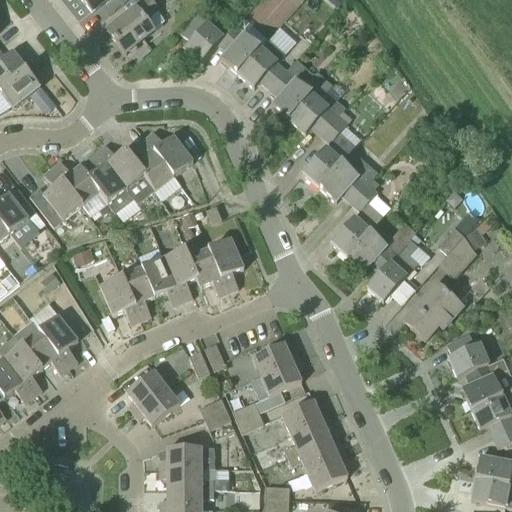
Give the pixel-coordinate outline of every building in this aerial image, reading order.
[(79,0),(92,15),(110,0),(79,0)] [(108,35),(117,46),(126,58),(154,35),(145,24),(158,14),(149,3),(108,35)] [(248,15),(242,10),(229,24),(235,30),(248,15)] [(219,50),(224,44),(198,21),(182,39),(190,47),(184,54),(201,69),(219,50)] [(235,31),(224,44),(219,50),(227,57),(221,64),(238,79),(261,54),(235,31)] [(287,77),(261,54),(238,79),(255,94),(261,87),(271,95),(287,77)] [(0,55),(0,96),(1,97),(27,75),(13,57),(6,63),(0,55)] [(41,92),(27,75),(1,97),(14,113),(41,92)] [(287,77),(271,95),(280,104),(274,111),(290,125),(326,85),(318,77),(304,92),(287,77)] [(326,85),(290,125),(307,140),(313,134),(322,141),(338,122),(337,122),(345,113),(337,104),(328,113),(319,105),(332,90),(326,85)] [(57,109),(42,92),(31,101),(45,119),(57,109)] [(348,131),(338,122),(322,141),(331,149),(340,139),(348,131)] [(145,143),(174,181),(193,167),(173,141),(163,149),(153,136),(145,143)] [(331,149),(327,154),(327,153),(304,179),(320,193),(343,168),(341,166),(354,151),(340,139),(331,149)] [(174,181),(145,143),(136,149),(146,162),(138,169),(137,169),(144,179),(144,180),(155,195),(156,196),(174,181)] [(138,208),(155,195),(144,180),(144,179),(137,169),(138,169),(126,153),(115,161),(105,148),(97,155),(134,204),(138,208)] [(116,218),(134,204),(97,155),(88,161),(98,174),(89,181),(89,182),(101,197),(100,198),(108,208),(116,218)] [(82,211),(83,210),(91,221),(108,208),(100,198),(101,197),(89,182),(89,181),(81,169),(70,178),(60,165),(52,172),(82,211)] [(343,168),(320,193),(337,208),(343,201),(352,209),(368,190),(343,168)] [(54,231),(82,211),(52,172),(43,178),(53,191),(45,198),(39,190),(28,198),(54,231)] [(349,263),(372,238),(370,236),(383,222),(369,209),(378,199),(368,190),(352,209),(359,215),(354,222),(355,223),(332,248),(349,263)] [(39,237),(28,223),(37,217),(18,194),(11,200),(9,197),(0,204),(0,224),(22,251),(39,237)] [(222,223),(216,210),(206,215),(212,228),(222,223)] [(201,213),(191,217),(194,223),(203,219),(201,213)] [(139,226),(147,224),(144,217),(137,219),(139,226)] [(194,223),(191,217),(184,220),(188,231),(196,228),(194,223)] [(0,245),(10,238),(21,252),(22,251),(0,224),(0,245)] [(454,233),(463,241),(471,232),(462,224),(454,233)] [(385,249),(372,238),(349,263),(366,278),(372,271),(381,279),(411,245),(410,244),(415,237),(405,228),(385,249)] [(477,232),(463,241),(447,259),(440,266),(455,280),(475,257),(473,254),(486,246),(477,232)] [(447,259),(463,241),(454,233),(437,251),(447,259)] [(231,244),(210,252),(228,297),(238,293),(232,278),(243,273),(231,244)] [(408,282),(407,281),(418,268),(409,260),(418,251),(411,245),(381,279),(368,293),(385,308),(408,282)] [(228,297),(210,252),(189,261),(185,253),(184,253),(196,283),(200,292),(212,287),(218,301),(228,297)] [(75,267),(90,263),(87,253),(72,257),(75,267)] [(196,283),(184,253),(164,262),(183,306),(193,302),(187,287),(196,283)] [(172,311),(183,306),(164,262),(143,271),(156,301),(166,296),(172,311)] [(145,306),(156,301),(143,271),(122,280),(141,325),(151,321),(145,306)] [(53,276),(42,284),(51,295),(62,286),(53,276)] [(2,285),(8,293),(15,287),(10,279),(2,285)] [(131,329),(141,325),(122,280),(100,290),(113,320),(125,315),(131,329)] [(450,302),(438,291),(406,327),(427,346),(441,331),(445,334),(460,317),(447,306),(450,302)] [(58,321),(41,334),(70,373),(78,366),(69,354),(78,346),(58,321)] [(61,380),(70,373),(41,334),(39,336),(32,326),(15,339),(42,375),(51,368),(61,380)] [(15,339),(0,350),(0,355),(34,401),(42,394),(33,382),(42,375),(15,339)] [(503,363),(489,369),(481,349),(476,351),(471,341),(448,351),(453,362),(449,363),(458,384),(467,381),(504,364),(503,363)] [(216,348),(204,353),(214,375),(226,370),(216,348)] [(253,362),(261,381),(300,365),(296,357),(290,359),(285,348),(253,362)] [(25,408),(34,401),(0,355),(0,394),(6,402),(15,395),(25,408)] [(210,377),(200,355),(188,360),(198,382),(210,377)] [(511,398),(511,383),(504,364),(467,381),(472,391),(463,395),(472,416),(511,398)] [(302,387),(297,377),(304,374),(300,365),(261,381),(251,386),(260,406),(302,387)] [(128,410),(134,418),(167,392),(154,376),(126,397),(133,406),(128,410)] [(180,409),(167,392),(134,418),(140,425),(145,421),(152,431),(180,409)] [(511,435),(511,420),(507,410),(511,407),(511,398),(472,416),(481,436),(490,432),(494,443),(511,435)] [(199,413),(204,424),(226,414),(221,403),(199,413)] [(282,420),(290,439),(329,422),(325,413),(319,416),(314,406),(282,420)] [(237,428),(259,418),(254,407),(232,416),(237,428)] [(235,435),(226,414),(204,424),(213,444),(235,435)] [(259,418),(237,428),(242,439),(264,429),(259,418)] [(284,454),(288,463),(331,444),(327,434),(333,431),(329,422),(290,439),(295,449),(284,454)] [(511,435),(494,443),(500,455),(511,449),(511,435)] [(303,467),(307,477),(346,460),(342,451),(336,454),(331,444),(288,463),(292,472),(303,467)] [(215,452),(202,452),(166,452),(166,464),(159,464),(160,473),(202,473),(215,473),(215,452)] [(349,469),(346,460),(307,477),(315,496),(348,482),(343,471),(349,469)] [(511,491),(511,468),(481,462),(477,484),(511,491)] [(202,485),(202,473),(160,473),(160,483),(166,483),(166,494),(213,494),(213,484),(202,485)] [(213,484),(213,494),(229,494),(228,484),(213,484)] [(472,506),(500,511),(511,511),(511,491),(477,484),(472,506)] [(265,504),(289,504),(290,492),(265,491),(265,504)] [(159,511),(202,511),(202,503),(213,503),(213,494),(166,494),(166,505),(159,505),(159,511)]
